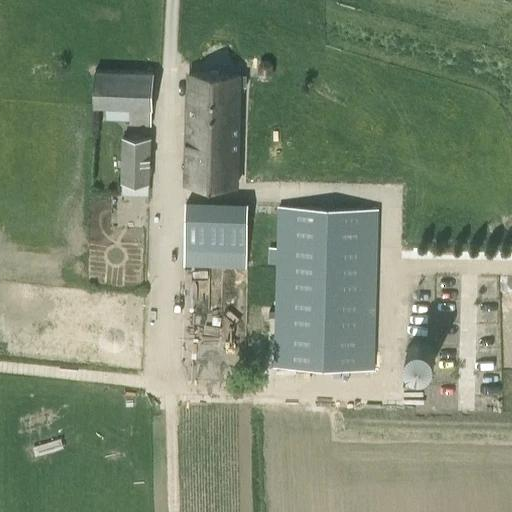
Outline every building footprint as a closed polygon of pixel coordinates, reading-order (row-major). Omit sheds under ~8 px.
[(257,62),(257,73),(261,78),(268,78),(273,73),(273,63),(269,58),(262,58),(257,62)] [(152,108),(153,72),(95,69),(94,106),(130,107),(129,123),(151,125),(151,108),(152,108)] [(237,184),(239,129),(240,86),(246,86),(246,76),(240,76),(240,74),(189,73),(186,183),(237,184)] [(150,181),(151,137),(123,137),(122,181),(150,181)] [(248,202),(186,200),(184,264),(247,266),(248,202)] [(374,368),(378,209),(279,206),(274,366),(374,368)] [(407,347),(419,369),(437,360),(425,338),(407,347)]
